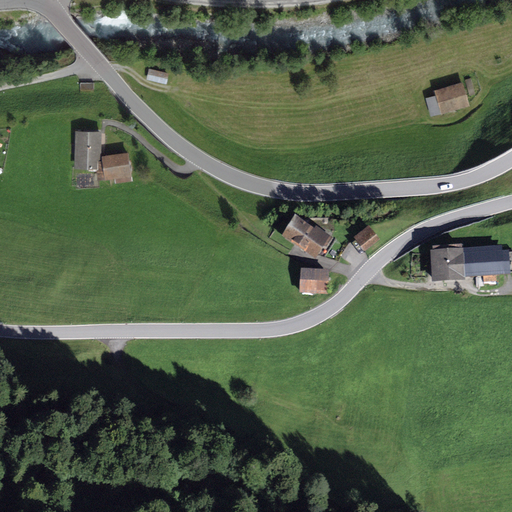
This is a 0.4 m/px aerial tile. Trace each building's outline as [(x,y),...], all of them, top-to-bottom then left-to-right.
[(169,73),(149,68),(146,79),(166,84),(169,73)] [(463,82),(434,90),(436,95),(425,98),(430,117),(470,106),(463,82)] [(94,83),(80,83),(80,94),(94,94),(94,83)] [(101,132),(75,131),(73,169),(97,169),(99,169),(98,161),(101,161),(100,155),(101,132)] [(129,152),(100,155),(101,161),(98,161),(99,169),(97,169),(98,180),(116,178),(116,183),(132,182),(129,152)] [(314,232),(295,220),(282,240),(316,262),(324,249),(327,251),(333,240),(316,229),(314,232)] [(369,227),(353,239),(365,253),(380,242),(369,227)] [(433,254),(430,254),(432,285),(464,283),(464,280),(510,277),(510,275),(511,274),(511,253),(509,254),(509,252),(502,253),(502,248),(462,251),(462,248),(432,250),(433,254)] [(328,272),(300,271),(300,295),(328,296),(328,272)]
